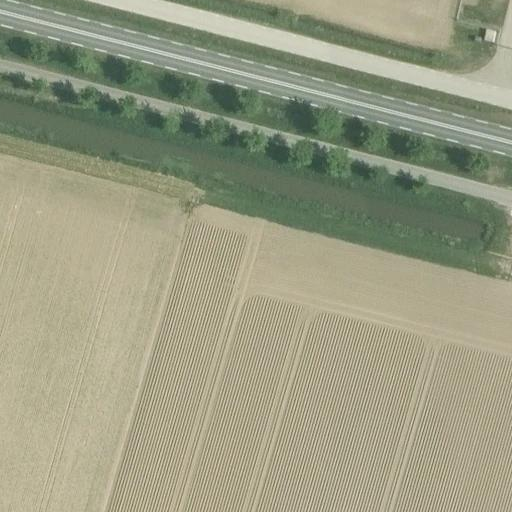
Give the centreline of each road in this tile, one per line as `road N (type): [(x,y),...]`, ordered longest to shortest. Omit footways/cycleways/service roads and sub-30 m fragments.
road 1 (primary): [(511,146),(0,15)]
road 2 (unclassified): [(511,197),(0,68)]
road 3 (unclassified): [(511,107),(104,0)]
